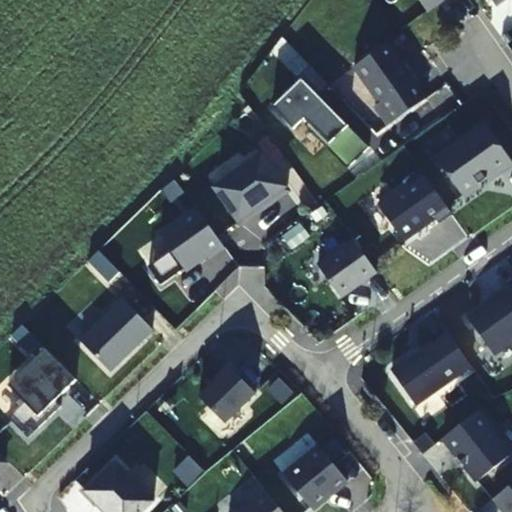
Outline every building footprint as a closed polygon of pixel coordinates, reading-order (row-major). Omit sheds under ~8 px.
[(418,0),(426,12),(442,0),(418,0)] [(380,105),(413,81),(387,44),(354,68),(380,105)] [(347,126),(301,80),(272,108),(293,130),(304,120),(328,145),(347,126)] [(427,99),(413,81),(380,105),(376,108),(389,126),(427,99)] [(437,160),(463,197),(487,179),(489,182),(511,165),(511,162),(486,125),(437,160)] [(347,126),(328,145),(350,167),(369,149),(347,126)] [(261,156),(215,189),(241,225),(260,211),(257,207),(266,201),(269,205),(287,192),(261,156)] [(438,224),(451,214),(422,173),(407,183),(409,185),(378,207),(404,242),(435,220),(438,224)] [(210,258),(225,248),(197,209),(160,235),(186,272),(209,256),(210,258)] [(340,299),(376,273),(353,241),(317,266),(340,299)] [(493,353),(511,339),(511,290),(507,294),(504,290),(489,300),(490,303),(468,318),(493,353)] [(80,342),(110,372),(127,356),(125,354),(129,350),(131,352),(152,331),(123,300),(80,342)] [(416,405),(471,367),(448,334),(422,353),(423,354),(414,361),(411,357),(392,371),(416,405)] [(28,439),(61,408),(55,401),(76,381),(45,350),(8,386),(24,403),(8,418),(28,439)] [(256,394),(230,367),(200,397),(225,423),(256,394)] [(511,453),(478,411),(444,440),(477,482),(511,454),(511,453)] [(334,493),(347,482),(318,447),(283,475),(310,509),(332,491),(334,493)] [(83,494),(101,511),(144,511),(152,505),(113,465),(83,494)] [(511,511),(511,483),(493,500),(502,511),(511,511)] [(282,511),(266,491),(240,511),(282,511)]
